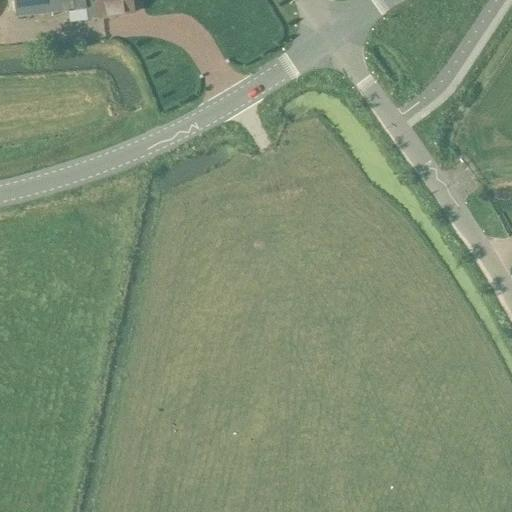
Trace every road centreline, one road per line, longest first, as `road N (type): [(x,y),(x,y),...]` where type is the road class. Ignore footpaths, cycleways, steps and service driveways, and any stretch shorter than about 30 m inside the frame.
road 1 (unclassified): [(0,194),(140,150),(234,101),(331,35)]
road 2 (residential): [(511,301),(331,35)]
